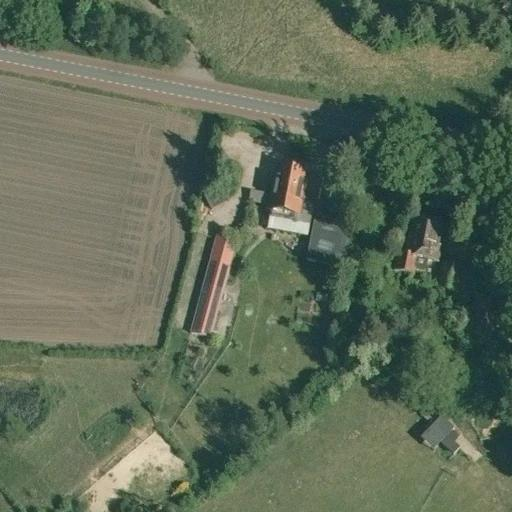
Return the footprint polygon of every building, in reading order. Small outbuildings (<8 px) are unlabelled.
[(269,217),(310,225),(313,206),(302,204),(308,174),(276,168),(267,210),(270,211),(269,217)] [(305,262),(336,268),(344,224),(313,218),(305,262)] [(393,272),(414,276),(415,272),(426,274),(428,261),(438,263),(441,248),(438,247),(442,225),(412,220),(409,240),(405,240),(402,254),(396,253),(393,272)] [(191,334),(210,339),(238,239),(218,234),(191,334)] [(457,309),(465,310),(467,302),(468,302),(474,270),(440,264),(436,289),(455,293),(454,300),(459,301),(457,309)] [(469,331),(496,334),(500,304),(473,300),(469,331)] [(217,331),(221,347),(232,345),(229,328),(217,331)] [(437,441),(452,455),(459,448),(454,443),(459,438),(453,432),(455,430),(438,414),(424,429),(430,435),(425,441),(432,448),(437,441)]
